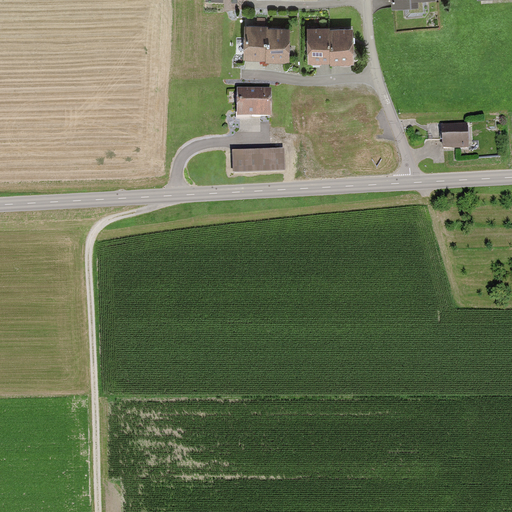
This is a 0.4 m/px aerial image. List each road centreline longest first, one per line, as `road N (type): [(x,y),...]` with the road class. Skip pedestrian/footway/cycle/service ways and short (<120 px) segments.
road 1 (tertiary): [(0,206),(419,184)]
road 2 (track): [(176,196),(104,225),(91,248),(99,511)]
road 3 (track): [(425,183),(464,402),(468,511)]
road 4 (residential): [(378,77),(315,83),(246,75)]
